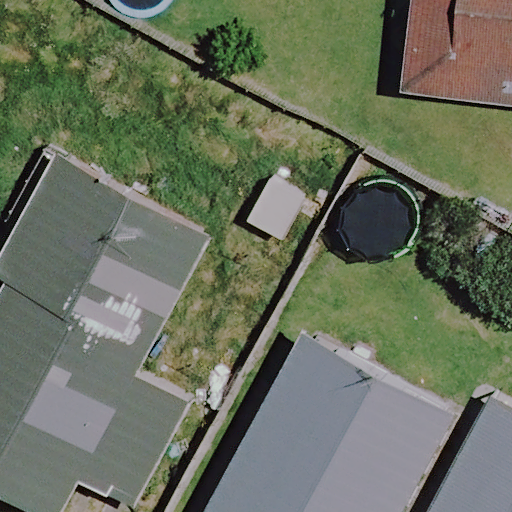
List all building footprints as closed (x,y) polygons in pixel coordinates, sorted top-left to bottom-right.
[(511,0),(425,0),(415,82),(511,93),(511,0)] [(19,270),(0,306),(0,476),(66,511),(71,511),(93,472),(149,367),(225,226),(71,141),(51,178),(6,263),(19,270)] [(271,161),(232,223),(280,252),(318,190),(271,161)] [(413,511),(473,405),(318,322),(274,402),(213,511),(413,511)] [(156,370),(149,367),(93,472),(117,485),(146,500),(204,394),(156,370)] [(511,511),(511,390),(504,386),(436,511),(511,511)]
